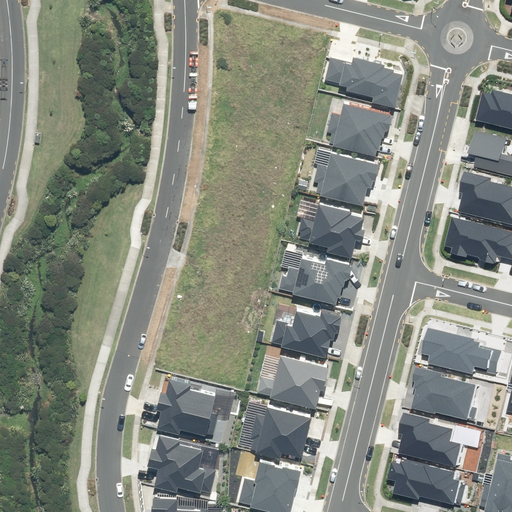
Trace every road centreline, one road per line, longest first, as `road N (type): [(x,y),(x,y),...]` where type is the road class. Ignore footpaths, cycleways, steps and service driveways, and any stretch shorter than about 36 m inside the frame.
road 1 (residential): [(111,511),(107,433),(160,232),(182,91),(184,0)]
road 2 (residential): [(339,511),(397,276)]
road 3 (residential): [(397,276),(452,55)]
road 4 (residential): [(6,0),(12,63),(0,180)]
road 5 (residential): [(303,0),(432,30)]
